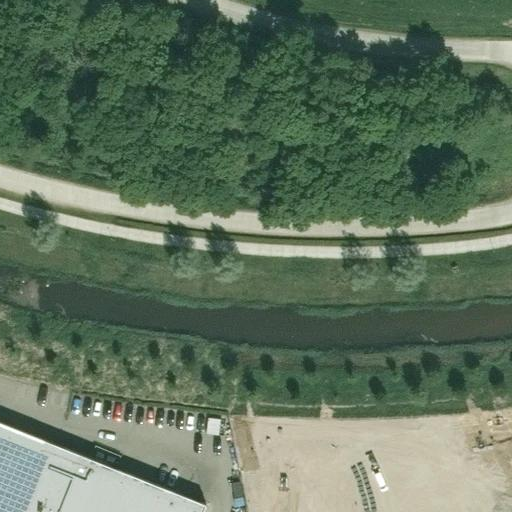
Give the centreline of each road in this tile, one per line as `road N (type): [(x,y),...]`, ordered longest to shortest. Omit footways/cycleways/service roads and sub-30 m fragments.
road 1 (unclassified): [(511,212),(391,223),(252,221),(132,206),(0,175)]
road 2 (unclassified): [(511,52),(381,43),(201,0)]
